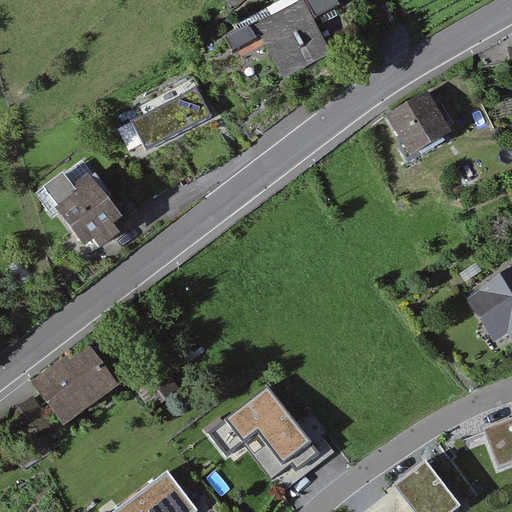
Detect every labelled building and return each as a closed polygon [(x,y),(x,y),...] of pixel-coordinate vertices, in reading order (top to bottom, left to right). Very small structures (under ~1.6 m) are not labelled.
[(310,2),(265,27),(292,77),(337,53),(310,2)] [(256,29),(227,41),(233,56),(262,44),(256,29)] [(200,90),(135,120),(150,154),(216,124),(200,90)] [(395,115),(419,155),(458,132),(433,92),(395,115)] [(129,219),(83,162),(47,191),(93,248),(129,219)] [(511,274),(469,306),(503,352),(511,346),(511,274)] [(73,425),(125,388),(100,353),(48,390),(73,425)] [(180,392),(164,370),(135,390),(151,412),(180,392)] [(320,456),(267,387),(205,435),(225,460),(243,446),(271,482),(292,466),(297,474),(320,456)] [(511,421),(483,432),(498,472),(511,466),(511,421)] [(458,511),(463,509),(426,461),(393,486),(396,490),(367,511),(458,511)] [(196,511),(167,473),(114,511),(196,511)]
